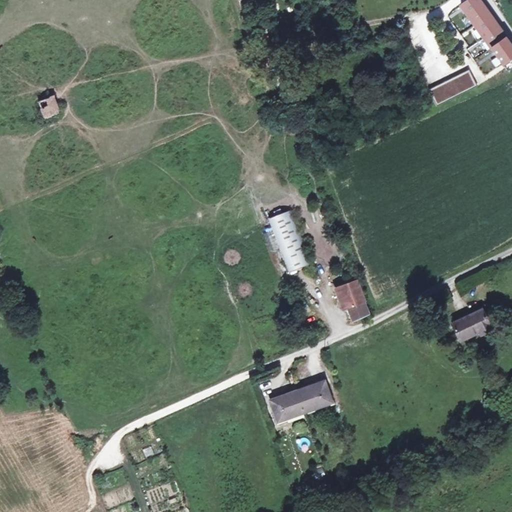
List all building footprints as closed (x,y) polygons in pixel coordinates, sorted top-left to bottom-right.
[(511,67),(511,48),(479,0),(469,0),(461,5),(470,19),(466,22),(471,29),(475,26),(506,70),(511,67)] [(441,84),(429,89),(435,102),(486,77),(480,65),(457,76),(449,61),(434,68),(441,84)] [(53,96),(40,102),(45,117),(59,112),(53,96)] [(293,210),(270,218),(289,271),(312,263),(293,210)] [(357,280),(337,286),(344,307),(347,306),(352,321),(368,314),(357,280)] [(483,310),(453,324),(460,340),(480,330),(481,334),(491,329),(483,310)] [(324,381),(270,400),(277,421),(332,401),(324,381)] [(152,446),(143,449),(145,457),(154,454),(152,446)] [(314,499),(307,504),(310,510),(318,506),(314,499)]
